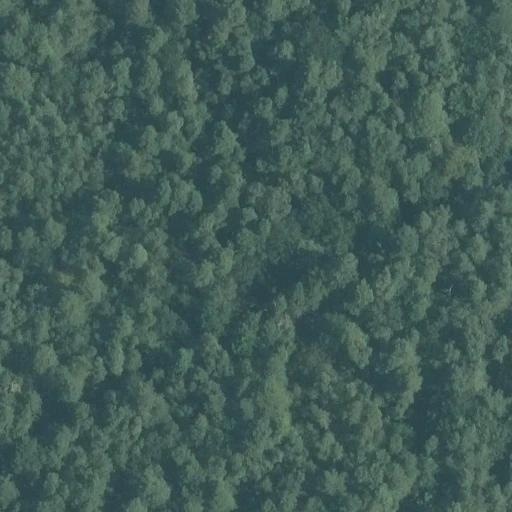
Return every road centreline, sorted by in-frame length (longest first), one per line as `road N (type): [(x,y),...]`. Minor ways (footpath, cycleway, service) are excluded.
road 1 (track): [(0,474),(511,172)]
road 2 (track): [(511,338),(493,511)]
